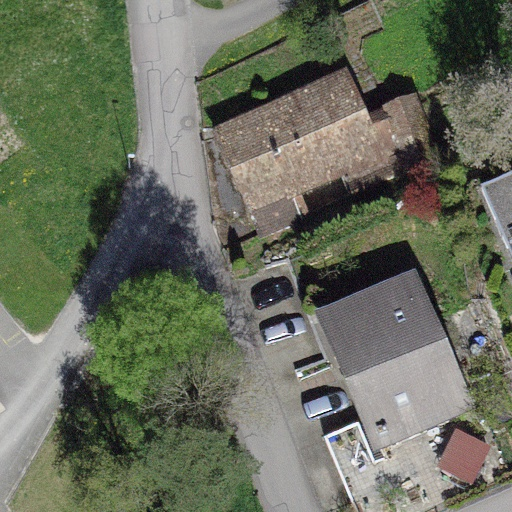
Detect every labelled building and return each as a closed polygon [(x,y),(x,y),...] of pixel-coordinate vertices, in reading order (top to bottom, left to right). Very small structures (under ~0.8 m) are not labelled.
[(345,78),(214,136),(261,235),(300,218),(290,196),(340,173),(346,187),(364,179),(361,172),(375,166),(371,157),(379,153),(345,78)] [(433,156),(412,103),(386,113),(407,167),(433,156)] [(511,176),(481,190),(506,248),(511,245),(511,176)] [(323,321),(377,445),(463,407),(409,289),(364,310),(360,303),(323,321)] [(324,440),(352,504),(386,489),(358,425),(324,440)]
